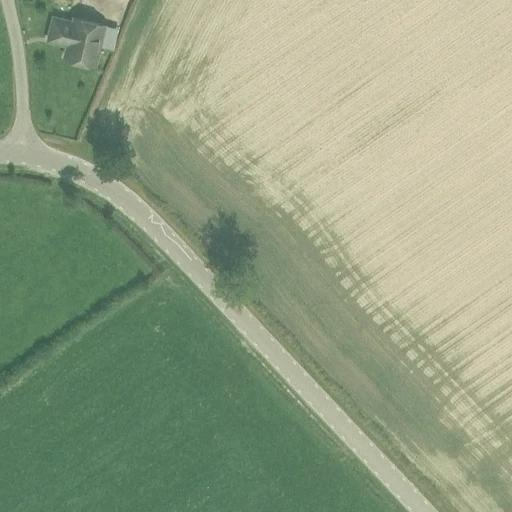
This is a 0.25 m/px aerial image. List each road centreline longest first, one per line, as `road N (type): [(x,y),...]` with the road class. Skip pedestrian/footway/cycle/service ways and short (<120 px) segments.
road 1 (tertiary): [(424,511),(133,208),(81,171),(19,154)]
road 2 (unclassified): [(19,154),(20,39),(7,0)]
